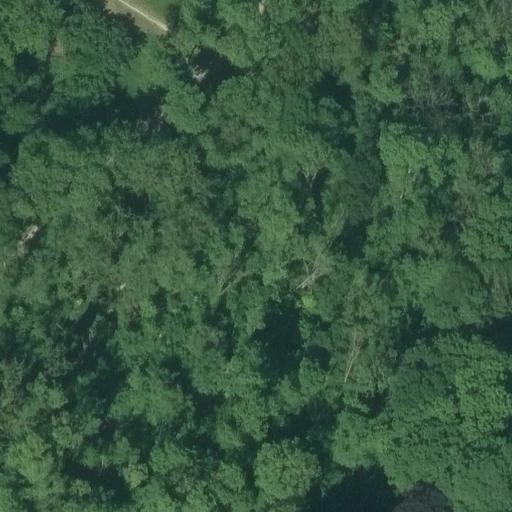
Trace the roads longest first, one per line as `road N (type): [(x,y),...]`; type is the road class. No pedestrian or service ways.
road 1 (track): [(0,267),(271,0)]
road 2 (track): [(511,100),(463,65),(428,60),(389,73),(354,73),(237,39)]
